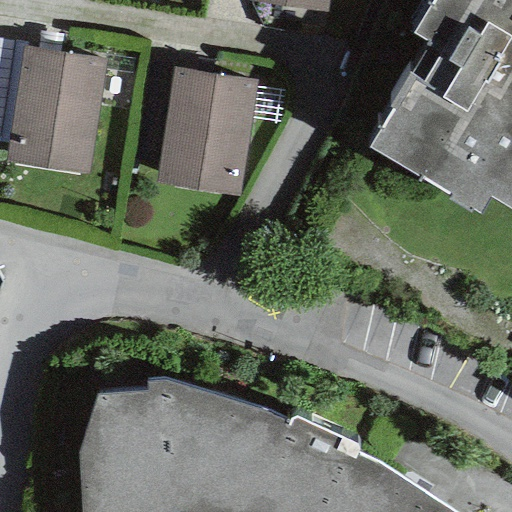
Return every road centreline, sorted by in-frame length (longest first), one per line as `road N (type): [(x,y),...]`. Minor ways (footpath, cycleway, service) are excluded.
road 1 (residential): [(211,310),(294,136),(295,87),(261,52),(0,10)]
road 2 (residential): [(511,434),(425,386),(211,310)]
road 3 (residential): [(0,479),(15,350),(63,265)]
road 4 (residential): [(211,310),(63,265)]
